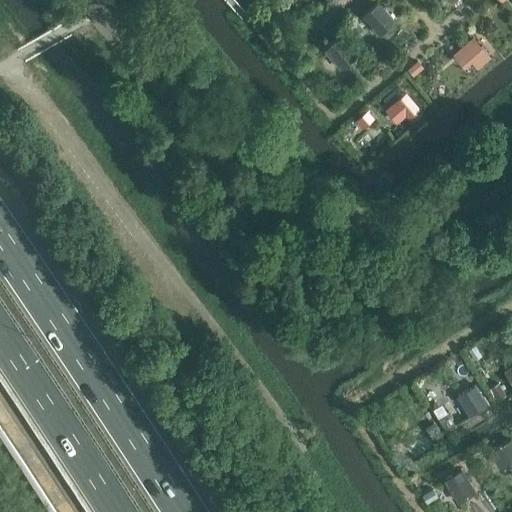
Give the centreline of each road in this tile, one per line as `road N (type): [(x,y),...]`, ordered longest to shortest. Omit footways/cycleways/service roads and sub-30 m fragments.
road 1 (motorway): [(181,511),(0,239)]
road 2 (motorway): [(0,348),(107,511)]
